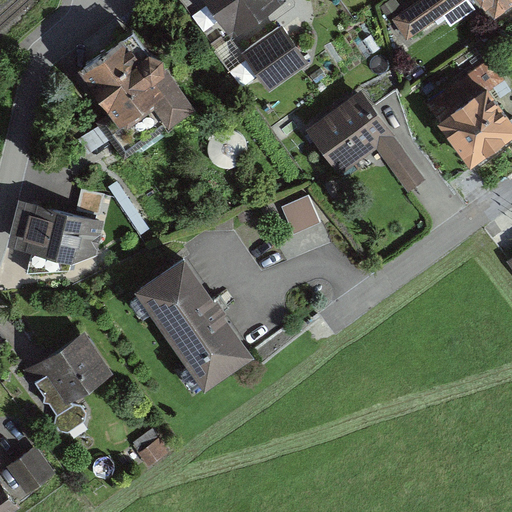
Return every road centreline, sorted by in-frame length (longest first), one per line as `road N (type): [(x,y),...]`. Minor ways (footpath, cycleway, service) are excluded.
road 1 (residential): [(100,0),(42,51),(0,224)]
road 2 (residential): [(511,193),(334,322)]
